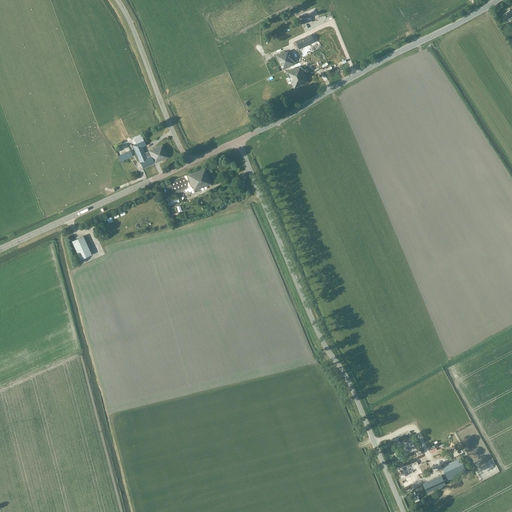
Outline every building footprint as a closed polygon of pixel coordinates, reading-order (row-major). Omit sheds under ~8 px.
[(315,42),(311,35),(296,42),(300,49),(315,42)] [(267,53),(272,51),(269,43),(267,44),(264,45),(262,46),(265,54),(267,53)] [(285,51),(276,56),(278,60),(281,59),(283,63),(280,65),(283,70),(295,64),(289,51),(286,53),(285,51)] [(297,67),(286,72),(289,78),(292,77),(294,81),(291,82),(294,89),(297,87),(298,87),(308,82),(302,67),(298,69),(297,67)] [(138,143),(132,146),(142,169),(159,161),(160,164),(164,163),(163,160),(168,158),(162,145),(152,149),(152,150),(144,153),(142,147),(146,145),(144,141),(141,134),(133,137),(134,140),(136,139),(138,143)] [(192,187),(193,187),(194,191),(211,185),(205,169),(187,175),(184,176),(170,182),(174,193),(188,187),(191,186),(192,187)] [(83,236),(72,241),(80,260),(91,255),(83,236)] [(461,458),(442,466),(448,480),(467,471),(461,458)] [(422,472),(419,467),(417,461),(402,468),(401,466),(397,468),(398,473),(402,471),(403,473),(400,475),(405,487),(413,484),(413,482),(416,480),(414,476),(418,475),(422,473),(422,472)] [(442,475),(423,484),(427,493),(446,485),(442,475)]
